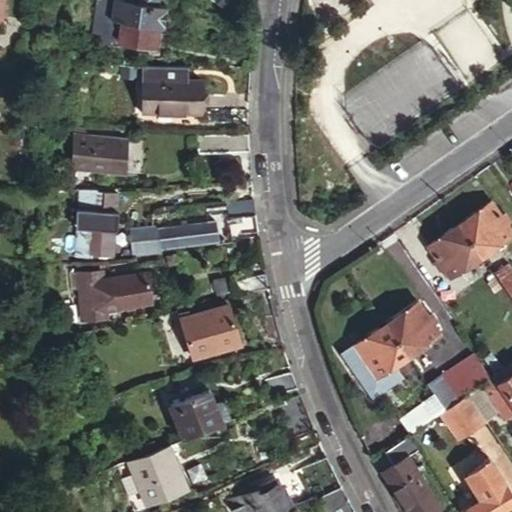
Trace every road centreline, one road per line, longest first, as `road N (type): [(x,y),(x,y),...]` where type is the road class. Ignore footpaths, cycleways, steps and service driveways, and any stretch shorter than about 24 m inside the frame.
road 1 (unclassified): [(511,124),(280,270)]
road 2 (unclassified): [(276,0),(264,145),(280,270)]
road 3 (unclassified): [(280,270),(326,432),(369,511)]
